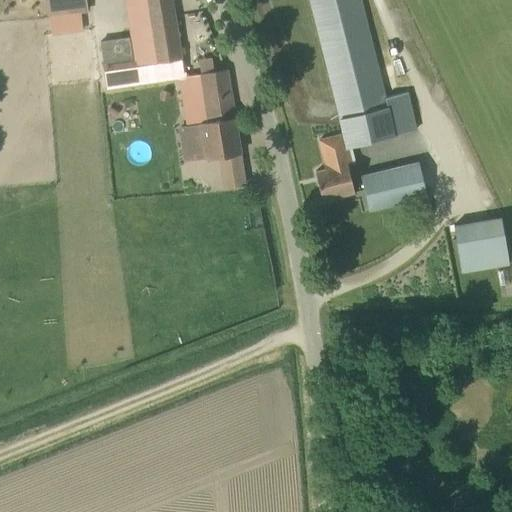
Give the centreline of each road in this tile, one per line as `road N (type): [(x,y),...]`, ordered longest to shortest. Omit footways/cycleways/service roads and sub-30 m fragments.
road 1 (unclassified): [(325,511),(309,331),(273,140),(218,0)]
road 2 (track): [(309,331),(0,452)]
